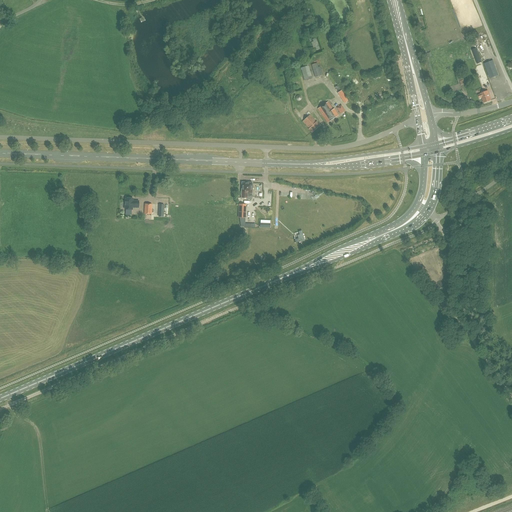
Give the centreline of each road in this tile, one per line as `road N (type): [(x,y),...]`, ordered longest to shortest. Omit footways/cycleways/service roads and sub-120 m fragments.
road 1 (primary): [(0,399),(268,283)]
road 2 (unclassified): [(511,396),(454,313),(453,260),(436,220)]
road 3 (primary): [(268,283),(359,250),(425,210)]
road 4 (primary): [(416,205),(400,221),(268,283)]
road 5 (unclassified): [(158,144),(0,137)]
road 6 (tertiary): [(157,159),(0,153)]
road 7 (unclassified): [(266,147),(344,147),(417,117)]
road 8 (tertiary): [(293,164),(424,154)]
road 9 (tertiary): [(423,146),(293,164)]
road 10 (primary): [(388,0),(417,117)]
